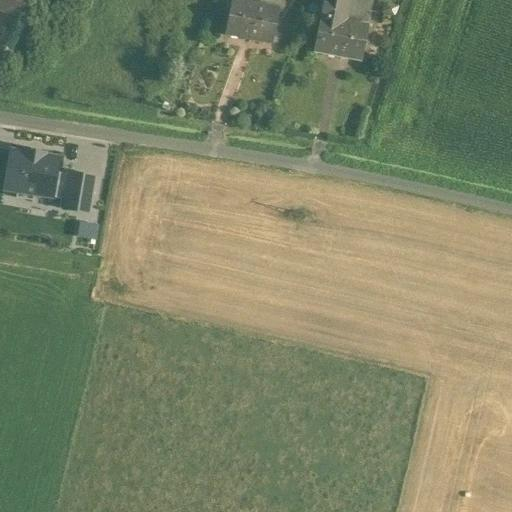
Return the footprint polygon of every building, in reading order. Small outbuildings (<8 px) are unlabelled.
[(29,0),(0,0),(0,11),(20,20),(29,0)] [(231,0),(225,35),(249,39),(256,0),(231,0)] [(256,0),(249,39),(273,44),(281,0),(256,0)] [(336,0),(324,0),(321,18),(330,19),(331,15),(332,15),(332,16),(333,16),(336,0)] [(349,0),(336,0),(333,16),(346,19),(349,0)] [(362,0),(349,0),(346,19),(360,21),(366,22),(370,1),(362,0)] [(330,19),(321,18),(314,52),(338,56),(346,19),(333,16),(332,16),(332,15),(331,15),(330,19)] [(360,21),(346,19),(338,56),(362,61),(369,27),(360,25),(360,21)] [(56,155),(25,150),(20,185),(51,190),(56,155)] [(83,160),(56,155),(51,190),(49,197),(77,202),(83,164),(83,160)]
